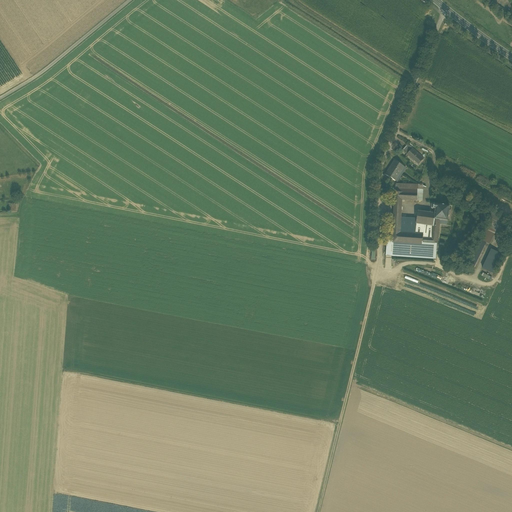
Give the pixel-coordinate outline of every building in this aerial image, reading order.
[(402,150),(407,154),(412,148),(408,144),(402,150)] [(407,154),(419,165),(424,159),(412,148),(407,154)] [(392,179),(395,181),(404,167),(394,161),(385,175),(389,177),(388,179),(390,181),(392,179)] [(404,167),(395,181),(397,182),(406,168),(404,167)] [(394,188),(394,201),(402,202),(402,200),(417,201),(417,190),(422,190),(423,186),(397,185),(396,189),(394,188)] [(511,204),(500,200),(497,208),(511,213),(511,209),(511,204)] [(440,221),(447,222),(449,207),(432,204),(431,209),(435,209),(434,214),(434,220),(440,221)] [(401,218),(401,206),(393,205),(392,238),(391,244),(436,247),(437,247),(440,224),(440,221),(434,220),(434,214),(418,211),(417,219),(401,218)] [(489,244),(502,218),(492,213),(479,239),(489,244)] [(391,244),(392,238),(386,237),(385,256),(435,259),(436,247),(391,244)] [(467,264),(473,268),(486,243),(479,240),(467,264)] [(501,254),(491,250),(482,269),(492,273),(501,254)]
